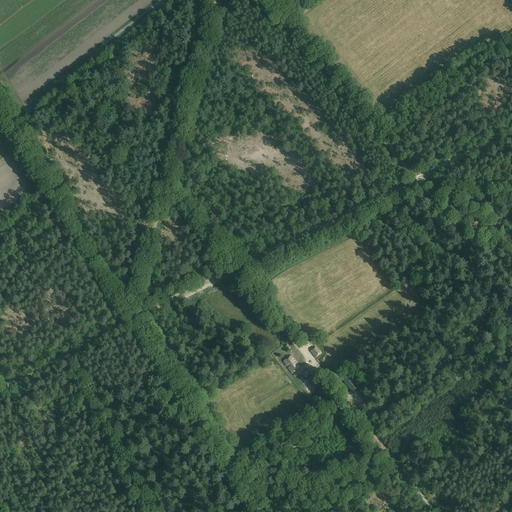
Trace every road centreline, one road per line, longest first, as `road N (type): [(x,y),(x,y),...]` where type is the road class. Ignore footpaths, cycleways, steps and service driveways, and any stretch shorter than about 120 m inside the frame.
road 1 (track): [(165,184),(350,400),(277,461),(256,511)]
road 2 (track): [(511,138),(133,319)]
road 3 (track): [(270,0),(511,299)]
road 4 (track): [(215,0),(130,312)]
road 5 (track): [(256,511),(133,319)]
road 6 (track): [(149,511),(64,358)]
road 7 (track): [(44,177),(132,316)]
road 8 (track): [(348,403),(435,511)]
